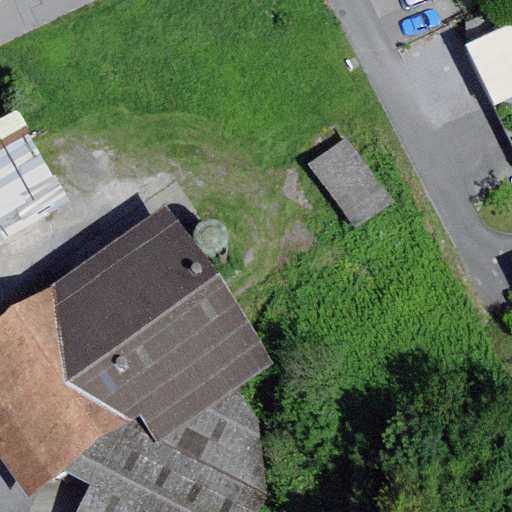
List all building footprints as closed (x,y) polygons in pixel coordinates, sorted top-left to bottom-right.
[(427,0),(406,0),(411,8),(427,0)] [(511,33),(463,57),(504,147),(511,143),(511,33)] [(0,256),(77,208),(21,119),(0,131),(0,256)] [(353,127),(314,159),(361,216),(399,185),(353,127)] [(161,236),(0,346),(0,422),(55,502),(252,368),(161,236)]
